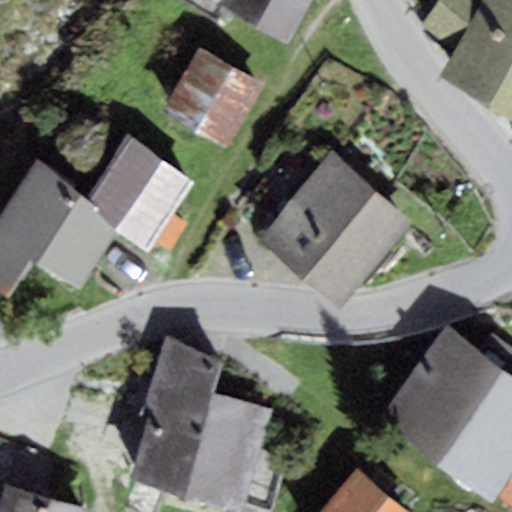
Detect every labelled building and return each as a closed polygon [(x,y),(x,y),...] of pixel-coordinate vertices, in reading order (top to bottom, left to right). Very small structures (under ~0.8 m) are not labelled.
[(300,49),(326,0),(239,0),(233,12),(300,49)] [(511,0),(499,0),(456,79),(511,110),(511,0)] [(272,93),(207,54),(171,113),(236,153),(272,93)] [(95,209),(135,237),(162,256),(208,192),(141,145),(95,209)] [(418,228),(340,162),(269,245),(348,311),(418,228)] [(95,209),(45,173),(0,235),(0,287),(22,303),(49,265),(93,296),(135,237),(95,209)] [(511,370),(456,329),(392,414),(511,502),(511,370)] [(251,506),(280,414),(221,395),(231,363),(169,344),(150,404),(164,409),(144,473),(251,506)] [(416,511),(366,472),(334,511),(416,511)] [(107,511),(108,511),(19,487),(12,511),(107,511)]
